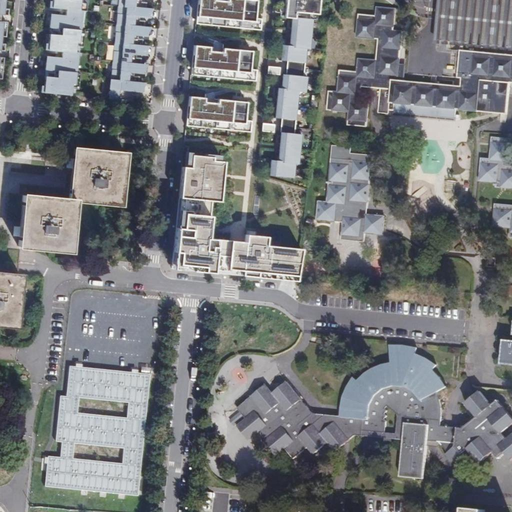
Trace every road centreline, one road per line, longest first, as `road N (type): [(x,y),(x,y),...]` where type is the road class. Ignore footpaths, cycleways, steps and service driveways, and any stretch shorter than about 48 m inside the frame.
road 1 (residential): [(151,282),(68,275),(49,284),(21,462)]
road 2 (residential): [(458,328),(299,313),(258,293),(191,286)]
road 3 (residential): [(191,286),(171,511)]
road 4 (residential): [(167,123),(151,282)]
road 5 (residential): [(167,123),(20,112)]
road 6 (residential): [(179,0),(167,123)]
